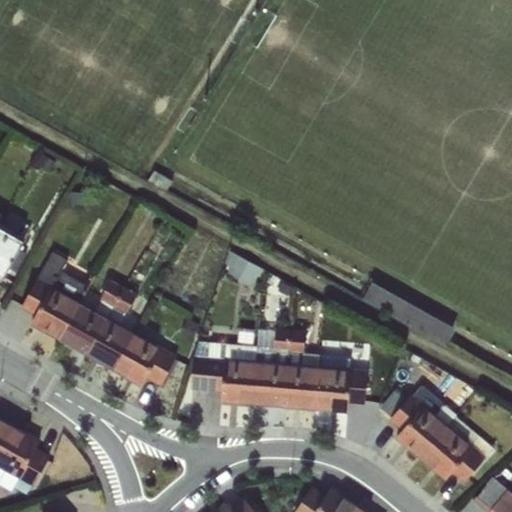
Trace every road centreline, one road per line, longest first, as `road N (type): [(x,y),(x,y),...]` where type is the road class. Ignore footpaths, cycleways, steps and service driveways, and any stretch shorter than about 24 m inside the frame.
road 1 (residential): [(416,511),(370,473),(313,450),(221,460)]
road 2 (residential): [(221,460),(81,407)]
road 3 (residential): [(81,407),(119,455),(135,511)]
